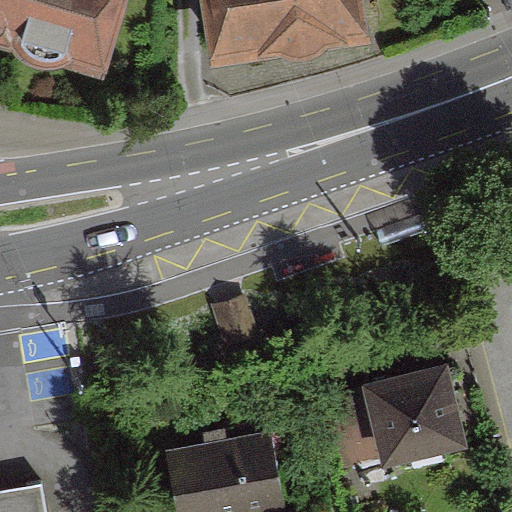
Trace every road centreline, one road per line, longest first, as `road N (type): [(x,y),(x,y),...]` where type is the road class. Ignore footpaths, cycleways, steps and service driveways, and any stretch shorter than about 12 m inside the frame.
road 1 (primary): [(511,73),(265,158),(0,219)]
road 2 (residential): [(473,248),(511,388)]
